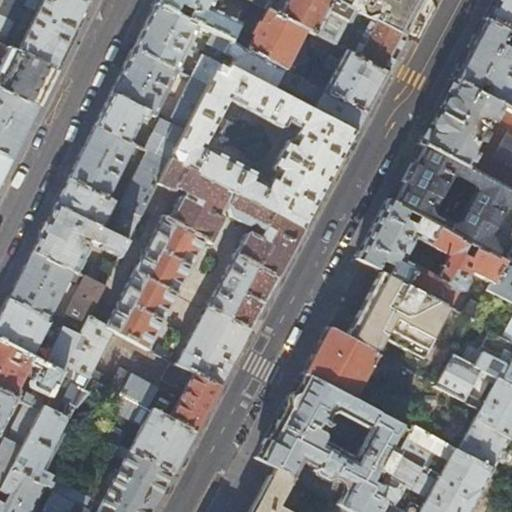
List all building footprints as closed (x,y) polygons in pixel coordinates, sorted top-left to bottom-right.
[(83,3),(77,0),(0,0),(0,45),(54,72),(74,30),(87,5),(83,3)] [(156,0),(154,5),(174,15),(178,6),(189,11),(184,21),(196,27),(210,34),(227,43),(231,36),(237,24),(208,10),(212,0),(217,0),(219,1),(219,0),(156,0)] [(327,0),(248,0),(248,1),(265,10),(304,31),(334,46),(341,32),(359,40),(351,56),(384,73),(393,56),(403,39),(371,22),(362,18),(327,0)] [(414,18),(423,0),(327,0),(362,18),(365,13),(368,14),(370,10),(376,13),(371,22),(403,39),(414,18)] [(511,0),(492,0),(483,19),(511,35),(511,0)] [(184,21),(174,15),(154,5),(144,25),(131,50),(174,71),(196,27),(184,21)] [(283,71),(304,31),(265,10),(257,25),(255,24),(249,35),(251,36),(243,51),(283,71)] [(511,35),(483,19),(466,51),(450,80),(511,112),(511,35)] [(221,55),(227,43),(210,34),(188,78),(205,87),(217,63),(221,55)] [(239,40),(231,36),(227,43),(235,47),(239,40)] [(243,51),(235,47),(227,43),(221,55),(230,59),(225,67),(271,91),(276,81),(316,102),(311,112),(353,134),(359,124),(365,112),(323,92),(283,71),(243,51)] [(0,45),(0,90),(36,108),(45,88),(54,72),(0,45)] [(152,116),(174,71),(131,50),(121,71),(109,95),(148,114),(152,116)] [(385,74),(384,73),(351,56),(344,52),(340,59),(330,54),(324,66),(334,71),(323,92),(365,112),(375,93),(385,74)] [(271,91),(225,67),(217,63),(205,87),(182,131),(166,162),(302,230),(327,182),(353,134),(311,112),(271,91)] [(182,131),(205,87),(188,78),(165,123),(182,131)] [(511,112),(450,80),(438,103),(429,121),(416,143),(423,147),(511,193),(511,112)] [(24,132),(36,108),(0,90),(0,157),(9,162),(24,132)] [(144,120),(148,114),(109,95),(101,112),(93,127),(126,143),(138,117),(144,120)] [(166,162),(182,131),(165,123),(159,119),(143,151),(145,152),(166,162)] [(132,146),(126,143),(93,127),(79,157),(67,180),(104,199),(132,146)] [(408,175),(393,203),(503,263),(507,257),(511,248),(511,247),(511,193),(423,147),(408,175)] [(155,184),(166,162),(145,152),(118,205),(138,216),(155,184)] [(0,179),(2,177),(9,162),(0,157),(0,179)] [(166,162),(155,184),(171,192),(174,188),(177,189),(176,192),(178,199),(167,219),(159,215),(158,216),(159,217),(103,327),(111,331),(145,349),(203,240),(210,243),(222,222),(220,215),(218,214),(220,209),(226,207),(227,215),(245,224),(256,220),(257,226),(262,229),(261,233),(255,236),(248,232),(243,233),(174,365),(218,388),(260,308),(302,230),(166,162)] [(112,202),(104,199),(67,180),(61,191),(54,207),(99,229),(112,202)] [(503,263),(393,203),(386,200),(372,226),(355,258),(379,271),(448,308),(456,292),(462,293),(467,285),(464,284),(469,273),(491,285),(503,263)] [(125,242),(138,216),(118,205),(116,208),(120,210),(108,234),(125,242)] [(108,234),(99,229),(54,207),(40,235),(31,252),(76,274),(88,250),(86,243),(81,242),(81,239),(83,239),(86,239),(88,237),(88,236),(91,241),(98,245),(97,248),(117,257),(125,242),(108,234)] [(80,276),(76,274),(31,252),(13,289),(0,314),(0,342),(28,357),(40,335),(54,338),(42,363),(58,371),(63,363),(86,318),(102,286),(83,277),(60,320),(49,315),(67,277),(77,282),(80,276)] [(511,259),(507,257),(503,263),(491,285),(489,290),(511,302),(511,259)] [(461,315),(448,308),(379,271),(344,338),(375,355),(435,387),(452,356),(470,324),(471,321),(461,315)] [(470,298),(461,315),(471,321),(481,304),(470,298)] [(103,327),(86,318),(63,363),(87,376),(111,331),(103,327)] [(511,346),(503,341),(470,324),(452,356),(511,387),(511,346)] [(351,400),(375,355),(344,338),(326,328),(314,350),(301,374),(351,400)] [(511,346),(511,329),(510,329),(503,341),(511,346)] [(28,357),(0,342),(0,392),(15,400),(23,404),(38,411),(41,406),(58,371),(42,363),(28,357)] [(511,437),(511,387),(452,356),(435,387),(480,412),(476,421),(511,440),(511,437)] [(206,409),(218,388),(174,365),(170,362),(160,380),(183,391),(178,400),(139,380),(139,379),(120,369),(109,388),(121,394),(125,396),(193,434),(206,409)] [(100,401),(108,387),(87,376),(63,363),(58,371),(41,406),(64,419),(65,419),(80,390),(100,401)] [(408,431),(351,400),(301,374),(280,415),(256,460),(274,470),(291,480),(349,511),(402,511),(394,507),(374,495),(385,476),(383,475),(408,431)] [(0,429),(15,400),(0,392),(0,436),(1,437),(4,431),(0,429)] [(115,404),(120,407),(125,396),(121,394),(115,404)] [(182,455),(193,434),(125,396),(120,407),(116,413),(141,426),(128,452),(171,475),(182,455)] [(20,447),(38,411),(23,404),(5,439),(20,447)] [(64,419),(41,406),(38,411),(20,447),(9,468),(43,486),(56,493),(70,500),(74,503),(83,508),(88,498),(53,480),(51,483),(46,481),(48,477),(38,471),(64,419)] [(493,470),(511,440),(476,421),(467,436),(476,441),(473,447),(463,442),(458,451),(493,470)] [(99,437),(109,443),(118,447),(124,435),(105,425),(99,437)] [(426,498),(420,508),(410,502),(403,511),(470,511),(493,470),(458,451),(411,425),(408,431),(383,475),(385,476),(374,495),(394,507),(405,487),(426,498)] [(0,485),(9,468),(20,447),(5,439),(2,438),(0,441),(0,485)] [(128,452),(118,447),(109,443),(106,450),(124,460),(95,511),(151,511),(154,506),(171,475),(128,452)] [(0,511),(28,511),(43,486),(9,468),(0,485),(0,491),(7,495),(3,504),(0,502),(0,511)] [(284,511),(275,507),(291,480),(274,470),(250,511),(284,511)] [(63,511),(70,500),(56,493),(46,511),(63,511)] [(91,511),(83,508),(74,503),(69,511),(91,511)]
